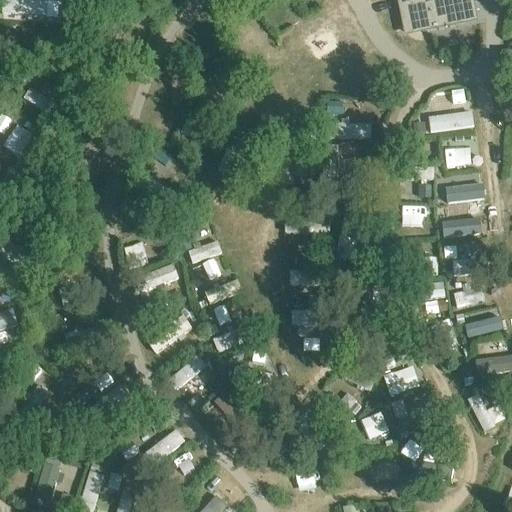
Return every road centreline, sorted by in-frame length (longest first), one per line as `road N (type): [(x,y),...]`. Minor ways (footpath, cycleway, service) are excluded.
road 1 (track): [(202,0),(146,76),(106,218),(121,314),(180,419),(261,511)]
road 2 (track): [(443,511),(465,490),(473,445),(397,294),(387,146),(413,69)]
road 3 (track): [(293,511),(343,493),(404,493),(448,504)]
